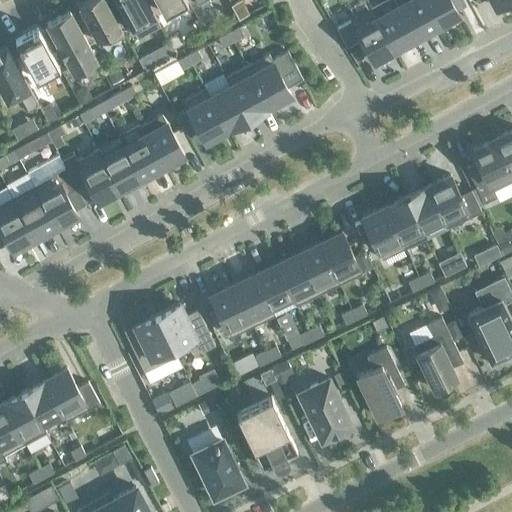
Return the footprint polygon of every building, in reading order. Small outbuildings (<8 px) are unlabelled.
[(104,0),(89,0),(78,6),(98,42),(120,29),(104,0)] [(145,0),(115,0),(132,29),(143,24),(147,32),(158,26),(158,27),(160,26),(145,0)] [(186,0),(156,0),(164,14),(187,1),(186,0)] [(416,38),(437,27),(422,0),(408,0),(398,6),(416,38)] [(459,15),(450,0),(422,0),(437,27),(459,15)] [(242,2),(241,2),(233,6),(240,19),(249,14),(242,2)] [(398,6),(377,17),(395,50),(416,38),(398,6)] [(350,21),(355,29),(373,62),(395,50),(377,17),(372,9),(350,21)] [(65,58),(65,57),(73,73),(96,60),(69,11),(47,24),(58,44),(65,58)] [(228,33),(233,41),(244,36),(239,27),(228,33)] [(59,67),(38,28),(15,41),(36,79),(59,67)] [(178,33),(168,38),(174,49),(184,44),(178,33)] [(223,47),(233,41),(228,33),(218,38),(223,47)] [(6,46),(0,49),(0,88),(7,102),(19,95),(28,111),(39,105),(29,88),(6,46)] [(186,56),(191,64),(202,59),(197,50),(186,56)] [(269,106),(291,94),(268,53),(246,65),(269,106)] [(148,54),(141,58),(139,59),(144,68),(153,63),(148,54)] [(181,70),(191,64),(186,56),(176,61),(181,70)] [(150,78),(160,94),(185,79),(174,62),(150,78)] [(248,118),(269,106),(246,65),(225,77),(230,85),(248,118)] [(116,68),(108,72),(106,73),(112,84),(122,79),(116,68)] [(230,85),(209,97),(227,129),(248,118),(230,85)] [(121,91),(126,100),(136,94),(132,86),(121,91)] [(87,88),(77,94),(82,103),(92,97),(87,88)] [(205,141),(227,129),(209,97),(204,88),(182,100),(205,141)] [(115,106),(126,100),(121,91),(111,97),(115,106)] [(49,104),(48,105),(41,109),(48,123),(57,118),(49,104)] [(89,109),(79,114),(84,123),(94,117),(89,109)] [(162,114),(140,126),(144,134),(162,166),(184,154),(166,122),(162,114)] [(78,116),(70,121),(73,128),(82,123),(78,116)] [(139,123),(118,135),(123,145),(141,178),(162,166),(144,134),(140,126),(139,123)] [(20,126),(13,130),(12,130),(17,140),(26,136),(20,126)] [(511,129),(495,138),(511,173),(511,129)] [(511,173),(495,138),(472,149),(478,161),(466,167),(483,203),(497,197),(494,190),(511,181),(511,173)] [(35,160),(54,151),(47,139),(29,148),(35,160)] [(14,150),(18,159),(29,153),(24,144),(14,150)] [(123,145),(102,157),(120,189),(141,178),(123,145)] [(73,153),(61,160),(77,188),(87,182),(98,202),(120,189),(102,157),(98,149),(77,160),(73,153)] [(14,150),(3,156),(8,165),(18,159),(14,150)] [(59,156),(26,174),(55,227),(77,215),(66,194),(77,188),(61,160),(59,156)] [(26,174),(5,185),(6,187),(12,197),(34,238),(55,227),(26,174)] [(471,190),(460,195),(450,175),(427,185),(444,219),(448,227),(481,211),(471,190)] [(422,229),(444,219),(427,185),(406,196),(422,229)] [(0,246),(8,242),(12,250),(34,238),(12,197),(6,187),(0,190),(0,246)] [(422,229),(406,196),(384,206),(405,248),(426,238),(422,229)] [(405,248),(384,206),(362,217),(382,259),(405,248)] [(362,273),(341,231),(319,242),(339,284),(362,273)] [(511,237),(498,244),(503,256),(511,252),(511,237)] [(339,284),(319,242),(297,252),(317,294),(339,284)] [(496,246),(474,256),(479,266),(501,256),(496,246)] [(296,305),(317,294),(297,252),(276,263),(292,296),(296,305)] [(444,276),(453,272),(447,259),(438,263),(444,276)] [(511,269),(507,260),(501,263),(500,264),(507,278),(511,274),(511,269)] [(254,273),(270,307),(292,296),(276,263),(254,273)] [(423,286),(434,281),(429,272),(418,277),(423,286)] [(254,273),(232,284),(253,326),(274,315),(270,307),(254,273)] [(412,291),(423,286),(418,277),(408,282),(412,291)] [(470,313),(468,314),(469,316),(490,359),(490,361),(492,360),(511,350),(511,322),(504,307),(511,302),(511,297),(504,280),(490,287),(497,300),(470,313)] [(230,337),(253,326),(232,284),(210,295),(230,337)] [(440,286),(431,291),(430,291),(434,299),(443,294),(440,286)] [(188,322),(179,303),(157,314),(177,356),(210,340),(199,317),(188,322)] [(356,319),(367,313),(362,304),(351,310),(356,319)] [(345,324),(356,319),(351,310),(341,315),(345,324)] [(157,314),(134,325),(143,344),(133,349),(144,372),(177,356),(157,314)] [(376,333),(386,329),(387,328),(380,316),(370,321),(376,333)] [(441,316),(409,332),(415,345),(412,346),(433,389),(457,378),(452,367),(463,361),(441,316)] [(313,339),(323,334),(319,325),(308,330),(313,339)] [(302,345),(313,339),(308,330),(297,336),(302,345)] [(269,360),(280,355),(276,346),(265,351),(269,360)] [(386,347),(366,356),(372,369),(357,376),(377,416),(401,405),(393,390),(396,389),(395,387),(403,383),(386,347)] [(259,366),(269,360),(265,351),(254,357),(259,366)] [(272,369),(286,398),(294,395),(285,376),(292,373),(287,362),(272,369)] [(77,388),(66,368),(44,380),(62,412),(67,421),(99,403),(88,382),(77,388)] [(265,383),(275,378),(270,368),(260,373),(265,383)] [(199,377),(190,382),(195,392),(204,388),(199,377)] [(342,429),(342,428),(350,424),(328,377),(299,391),(321,438),(330,434),(342,429)] [(41,424),(62,412),(44,380),(23,391),(41,424)] [(189,382),(183,386),(189,399),(196,396),(189,382)] [(41,424),(23,391),(2,403),(20,435),(25,444),(46,432),(41,424)] [(162,392),(151,397),(158,411),(169,405),(162,392)] [(203,414),(216,407),(217,407),(212,396),(197,403),(203,414)] [(271,396),(236,413),(262,466),(296,449),(271,396)] [(25,444),(20,435),(2,403),(0,403),(0,461),(5,459),(3,456),(25,444)] [(222,438),(193,452),(214,495),(242,481),(222,438)] [(124,443),(114,448),(113,449),(120,461),(130,456),(124,443)] [(70,452),(75,460),(85,455),(81,446),(70,452)] [(38,469),(43,478),(54,472),(49,463),(38,469)] [(158,482),(156,477),(153,472),(150,466),(143,470),(152,486),(158,482)] [(33,483),(43,478),(38,469),(28,475),(33,483)] [(69,481),(60,486),(58,487),(66,502),(77,495),(69,481)] [(50,484),(41,489),(48,502),(57,498),(50,484)] [(108,495),(80,510),(80,511),(149,511),(135,487),(111,500),(108,495)]
